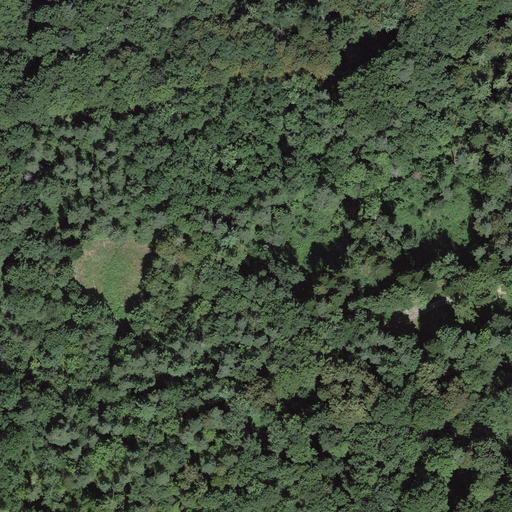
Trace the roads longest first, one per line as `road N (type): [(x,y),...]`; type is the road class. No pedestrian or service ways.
road 1 (track): [(511,276),(0,497)]
road 2 (track): [(467,511),(313,0)]
road 3 (track): [(0,130),(335,71)]
